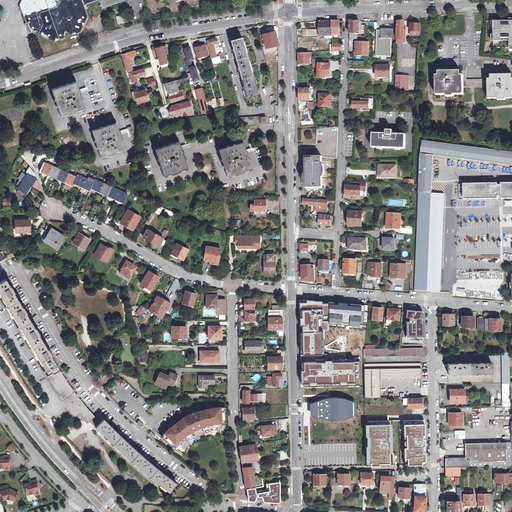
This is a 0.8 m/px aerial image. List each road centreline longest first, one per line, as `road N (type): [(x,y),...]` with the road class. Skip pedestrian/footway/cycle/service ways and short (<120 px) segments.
road 1 (residential): [(16,267),(105,404),(199,485),(209,507),(243,508)]
road 2 (tertiary): [(0,83),(129,41),(288,13)]
road 3 (residential): [(232,284),(232,424),(243,508)]
road 4 (unclassified): [(294,511),(291,288)]
road 5 (residential): [(345,11),(337,233)]
road 6 (unclassified): [(291,232),(288,13)]
road 7 (residential): [(431,302),(434,511)]
road 8 (residential): [(232,284),(183,275),(52,209)]
road 9 (unknown): [(445,303),(450,176),(511,177)]
road 10 (secondary): [(119,511),(43,436),(0,373)]
road 11 (tertiary): [(345,11),(511,1)]
road 12 (secondary): [(0,386),(37,440),(105,511)]
road 13 (unclassified): [(0,407),(82,503)]
